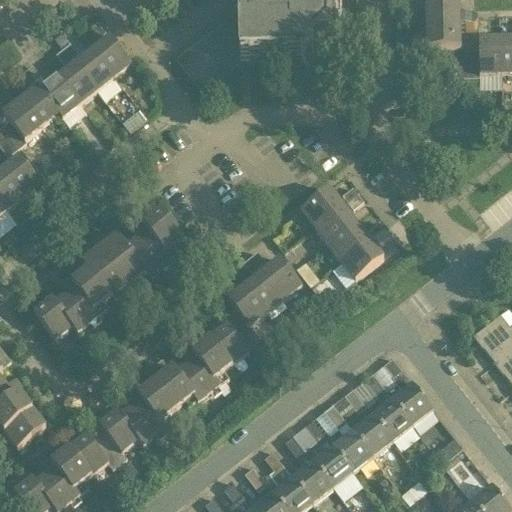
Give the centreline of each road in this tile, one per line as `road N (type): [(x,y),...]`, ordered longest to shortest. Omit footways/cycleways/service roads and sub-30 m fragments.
road 1 (residential): [(160,511),(396,325)]
road 2 (residential): [(4,272),(97,199),(113,163),(175,112)]
road 3 (residential): [(377,117),(252,120),(234,130),(175,112)]
road 4 (residential): [(150,344),(96,387),(69,391),(0,306)]
road 5 (residential): [(511,474),(396,325)]
road 6 (residential): [(473,266),(376,138),(377,117)]
